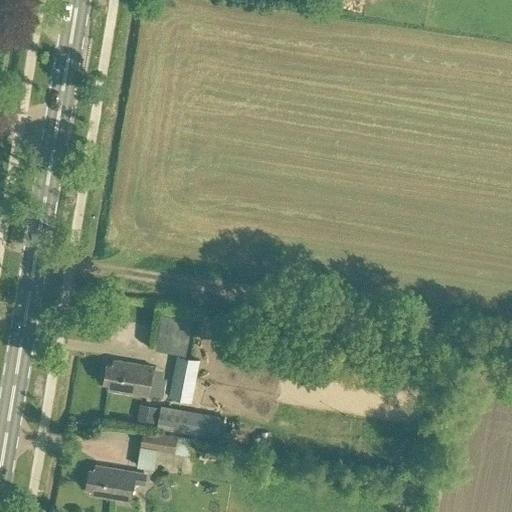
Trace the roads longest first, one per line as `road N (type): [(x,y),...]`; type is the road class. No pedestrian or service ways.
road 1 (track): [(34,259),(511,338)]
road 2 (secondary): [(0,468),(77,0)]
